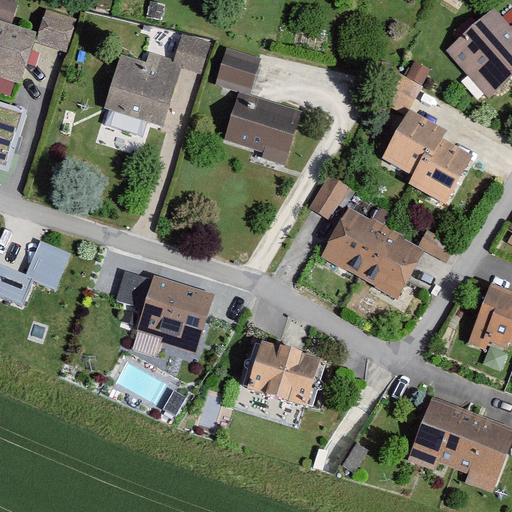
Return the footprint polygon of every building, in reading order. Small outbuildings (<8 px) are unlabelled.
[(17,3),(7,0),(0,0),(0,21),(10,25),(17,3)] [(163,5),(151,2),(148,15),(161,18),(163,5)] [(495,7),(449,46),(491,93),(509,78),(510,76),(511,74),(511,24),(511,25),(503,16),(495,7)] [(52,44),(67,49),(76,20),(49,11),(39,39),(52,44)] [(0,21),(0,76),(18,82),(20,83),(34,39),(36,33),(10,25),(0,21)] [(183,35),(175,60),(183,63),(181,67),(192,70),(201,73),(210,43),(183,35)] [(257,60),(227,50),(217,83),(223,85),(250,94),(255,75),(260,61),(257,60)] [(108,107),(163,125),(183,63),(175,60),(150,52),(147,63),(141,62),(122,56),(106,106),(108,107)] [(415,61),(407,76),(423,85),(427,76),(431,70),(415,61)] [(406,78),(396,72),(393,77),(379,101),(406,116),(421,90),(422,87),(406,78)] [(284,163),(301,112),(280,105),(267,101),(241,92),(238,101),(225,139),(264,152),(263,156),(284,163)] [(0,169),(7,171),(26,111),(11,106),(0,102),(0,169)] [(111,112),(107,126),(148,137),(152,122),(111,112)] [(386,157),(415,173),(423,156),(429,159),(438,142),(445,130),(410,112),(386,157)] [(469,158),(438,142),(429,159),(423,156),(415,173),(409,182),(446,202),(469,158)] [(337,181),(330,177),(312,210),(319,215),(329,220),(347,186),(337,181)] [(424,253),(348,211),(319,258),(358,280),(371,287),(396,302),(406,285),(408,281),(424,253)] [(455,245),(428,230),(419,246),(446,262),(450,254),(455,245)] [(0,264),(0,293),(21,303),(32,279),(55,289),(70,254),(42,242),(27,276),(0,264)] [(143,309),(152,280),(125,272),(117,298),(116,301),(143,309)] [(213,295),(154,276),(152,280),(143,309),(136,330),(195,349),(213,295)] [(511,343),(511,292),(491,285),(468,344),(484,351),(488,341),(504,347),(507,348),(510,343),(511,343)] [(248,390),(309,407),(321,363),(274,350),(260,347),(248,390)] [(187,398),(174,391),(163,410),(176,417),(187,398)] [(466,480),(494,491),(508,454),(511,444),(511,430),(501,427),(450,407),(431,400),(408,458),(435,468),(437,462),(448,466),(454,469),(468,474),(466,480)] [(369,450),(356,442),(341,467),(354,475),(369,450)]
